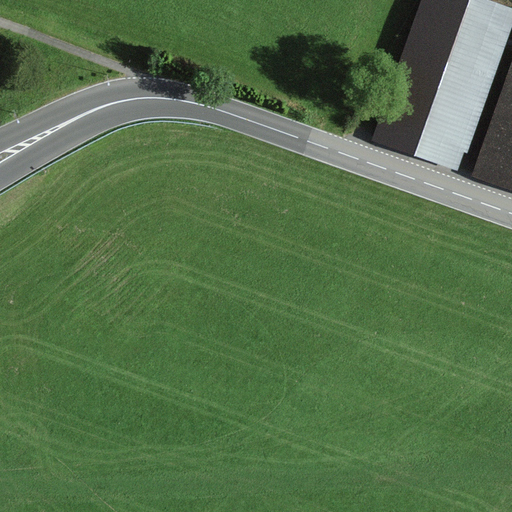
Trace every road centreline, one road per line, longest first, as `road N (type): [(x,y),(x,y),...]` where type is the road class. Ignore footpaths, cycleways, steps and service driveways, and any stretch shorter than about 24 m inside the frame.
road 1 (primary): [(0,156),(110,103),(169,98),(511,213)]
road 2 (track): [(511,472),(0,493)]
